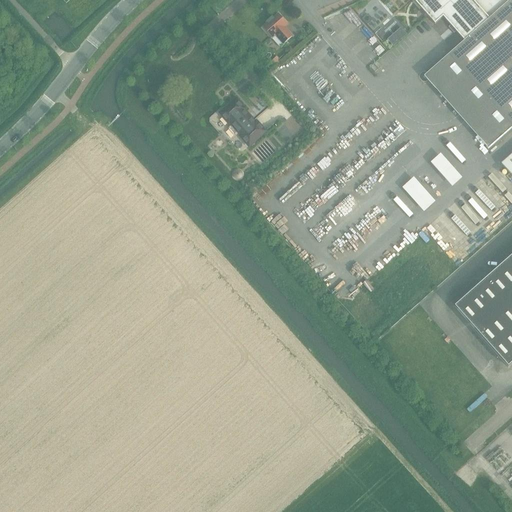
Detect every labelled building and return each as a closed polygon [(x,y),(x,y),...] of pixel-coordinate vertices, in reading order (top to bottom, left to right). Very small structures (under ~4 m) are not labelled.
[(511,0),(413,0),(435,24),(443,17),(464,41),(448,56),(511,128),(488,149),(486,146),(486,147),(488,150),(511,128),(511,0)] [(284,28),(288,25),(278,14),(273,19),(272,18),(267,22),(268,23),(263,28),(272,39),(275,36),(283,45),(292,37),(284,28)] [(401,29),(394,35),(400,41),(407,35),(401,29)] [(275,59),(270,65),(273,68),(278,63),(275,59)] [(255,141),(265,133),(256,123),(255,124),(252,120),(253,119),(248,113),(247,114),(243,111),(245,110),(236,100),(226,109),(229,112),(223,117),(229,123),(232,126),(229,128),(229,130),(234,136),(236,136),(239,134),(241,136),(241,137),(247,144),(253,139),(255,141)] [(511,155),(502,165),(511,175),(511,155)] [(511,256),(454,307),(508,367),(511,363),(511,256)]
